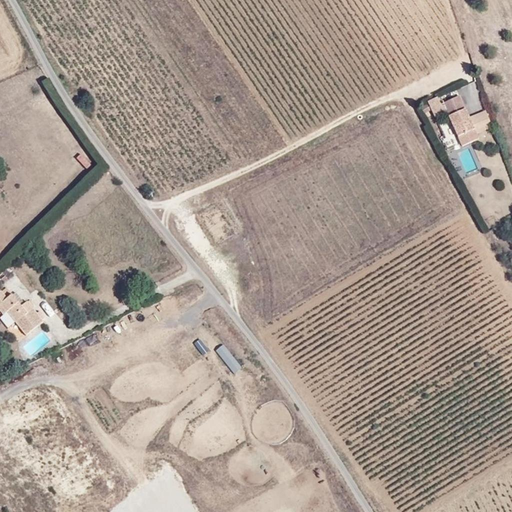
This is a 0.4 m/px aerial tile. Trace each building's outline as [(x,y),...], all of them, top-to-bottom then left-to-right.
[(448,97),(457,94),(455,88),(446,92),(448,97)] [(426,112),(428,115),(442,109),(437,96),(427,101),(427,102),(419,105),(423,113),(426,112)] [(465,108),(448,114),(457,134),(469,130),(471,135),(492,126),(484,109),(469,116),(465,108)] [(77,157),(85,168),(90,165),(82,153),(77,157)] [(219,204),(201,211),(215,244),(233,237),(219,204)] [(42,320),(24,299),(20,302),(6,286),(0,291),(0,309),(7,318),(11,315),(27,334),(42,320)] [(48,314),(54,310),(44,298),(39,303),(48,314)]
